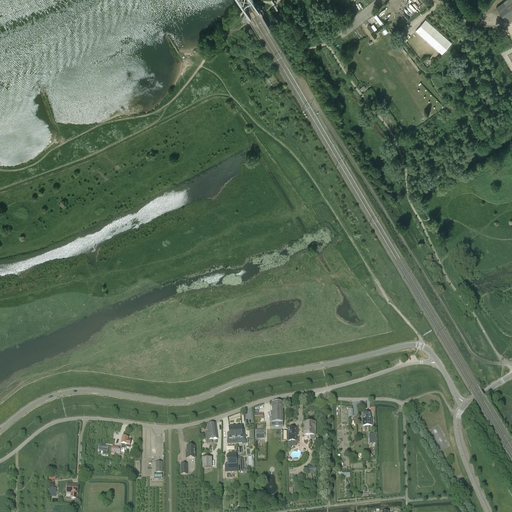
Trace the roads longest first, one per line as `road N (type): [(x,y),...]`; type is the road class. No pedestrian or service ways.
road 1 (unclassified): [(438,363),(415,345),(260,377),(182,403),(70,393),(40,402),(0,432)]
road 2 (unclassified): [(314,392),(184,426),(67,420),(0,460)]
road 3 (track): [(225,86),(291,154),(363,260)]
road 4 (track): [(157,120),(0,187)]
road 5 (unclassified): [(438,363),(314,392)]
